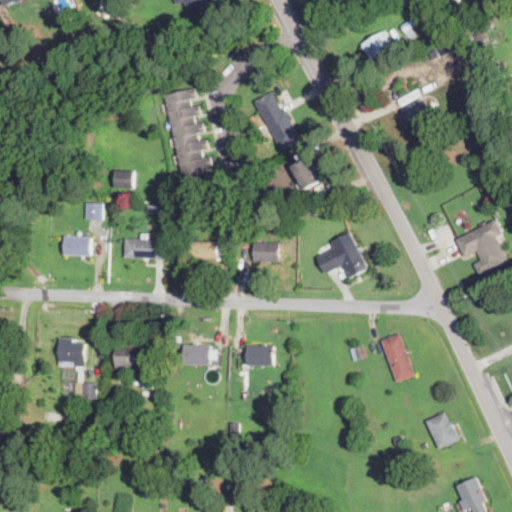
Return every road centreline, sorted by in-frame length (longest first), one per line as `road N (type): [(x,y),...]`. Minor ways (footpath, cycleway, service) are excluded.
road 1 (residential): [(279,0),(400,221),(511,456)]
road 2 (residential): [(0,291),(442,306)]
road 3 (residential): [(243,167),(233,80),(259,54),(302,40)]
